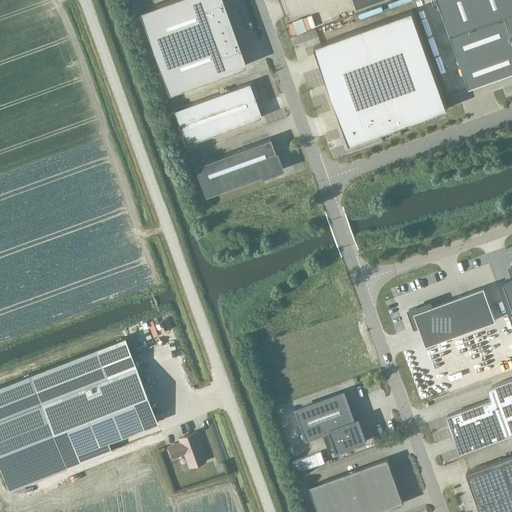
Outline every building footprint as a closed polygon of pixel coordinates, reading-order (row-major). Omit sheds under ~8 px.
[(221,0),(165,0),(137,10),(167,93),(245,64),(221,0)] [(511,0),(436,0),(469,88),(511,72),(511,0)] [(409,11),(313,45),(316,54),(321,67),(327,84),(345,134),(346,134),(346,136),(356,141),(358,140),(358,141),(398,126),(447,109),(412,10),(409,11)] [(252,82),(173,110),(185,144),(261,117),(255,100),(257,96),(252,82)] [(203,162),(194,165),(205,196),(260,176),(261,178),(262,178),(262,176),(281,169),(275,153),(277,153),(277,151),(275,152),(269,138),(243,147),(232,152),(215,158),(203,162)] [(511,269),(511,278),(503,281),(511,305),(511,265),(511,266),(511,269)] [(433,300),(409,309),(415,326),(419,325),(426,345),(498,319),(486,286),(435,304),(433,300)] [(28,374),(0,385),(0,467),(9,490),(111,451),(110,449),(107,441),(157,422),(124,337),(28,374)] [(496,397),(447,415),(456,439),(455,439),(458,448),(460,451),(511,432),(511,377),(492,385),(496,397)] [(344,392),(297,409),(307,438),(329,429),(337,450),(365,440),(358,419),(354,421),(344,392)] [(204,461),(195,433),(180,438),(182,444),(176,446),(176,444),(168,447),(172,458),(184,454),(189,467),(204,461)] [(511,511),(511,453),(466,470),(481,511),(511,511)] [(387,458),(309,486),(318,511),(377,511),(403,503),(387,458)]
